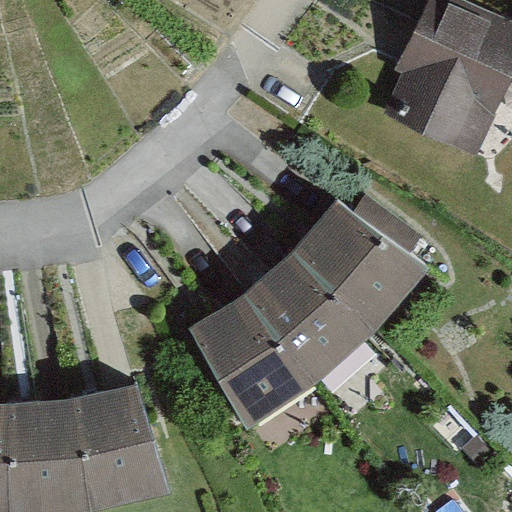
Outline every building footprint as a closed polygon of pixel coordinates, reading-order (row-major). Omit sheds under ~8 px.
[(511,42),(439,9),(383,129),(468,168),(511,74),(511,42)] [(285,268),(367,349),(419,289),(327,221),(285,268)] [(238,308),(309,402),(367,349),(285,268),(238,308)] [(238,308),(183,344),(238,446),(309,402),(238,308)] [(67,416),(83,511),(139,511),(162,507),(132,398),(67,416)] [(8,413),(7,511),(83,511),(67,416),(8,413)]
